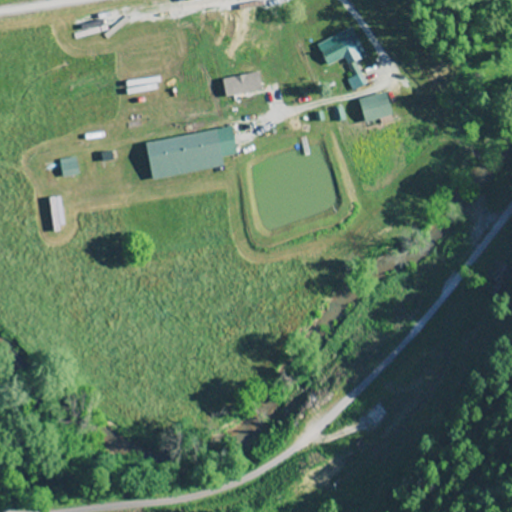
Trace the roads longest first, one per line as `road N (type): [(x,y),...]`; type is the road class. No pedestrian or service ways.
road 1 (residential): [(511,204),(405,350),(290,451),(196,490),(48,511),(0,507)]
road 2 (residential): [(341,0),(398,83),(232,119)]
